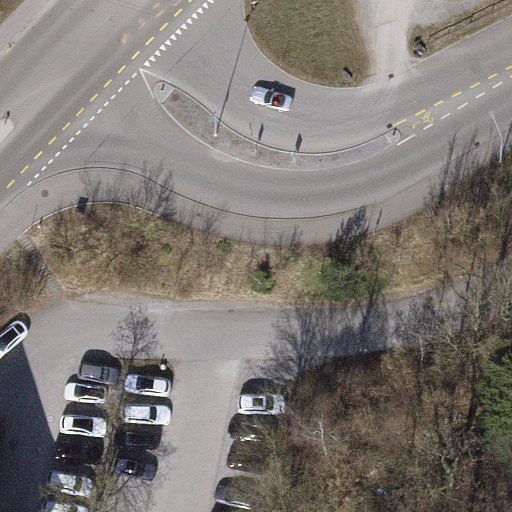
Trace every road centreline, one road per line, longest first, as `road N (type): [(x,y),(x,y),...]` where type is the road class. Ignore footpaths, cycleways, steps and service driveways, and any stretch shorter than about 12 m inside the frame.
road 1 (tertiary): [(511,72),(352,150),(281,154),(203,123),(92,29)]
road 2 (tertiary): [(0,133),(92,29)]
